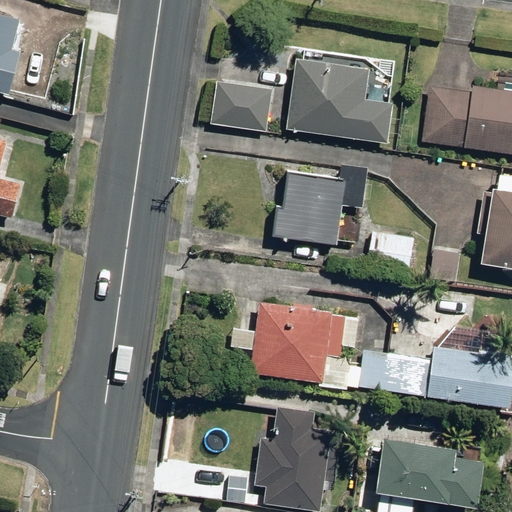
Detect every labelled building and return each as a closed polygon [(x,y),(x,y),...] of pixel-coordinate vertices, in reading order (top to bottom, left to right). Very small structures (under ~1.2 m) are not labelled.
[(0,90),(11,94),(24,51),(15,49),(23,18),(0,11),(0,90)] [(286,123),(388,137),(392,96),(366,93),(370,61),(296,51),(286,123)] [(212,119),(266,127),(271,84),(217,77),(212,119)] [(422,137),(511,148),(511,84),(468,79),(467,86),(430,81),(422,137)] [(0,213),(13,217),(23,182),(0,175),(9,139),(0,136),(0,213)] [(273,229),(336,237),(341,197),(362,200),(366,163),(340,160),(339,170),(287,163),(283,199),(277,199),(273,229)] [(482,255),(511,258),(511,170),(499,169),(497,181),(492,180),(482,255)] [(367,264),(408,270),(414,233),(372,227),(367,264)] [(429,275),(457,278),(460,247),(432,244),(429,275)] [(250,367),(323,377),(331,305),(259,295),(250,367)] [(433,354),(388,349),(385,387),(509,399),(511,370),(511,345),(435,339),(433,354)] [(385,387),(388,349),(364,347),(360,384),(385,387)] [(265,499),(320,506),(329,424),(311,422),(313,406),(277,401),(273,434),(260,434),(255,479),(267,481),(265,499)] [(378,485),(477,494),(482,447),(456,445),(456,436),(384,429),(378,485)] [(184,493),(218,497),(221,476),(187,472),(184,493)]
